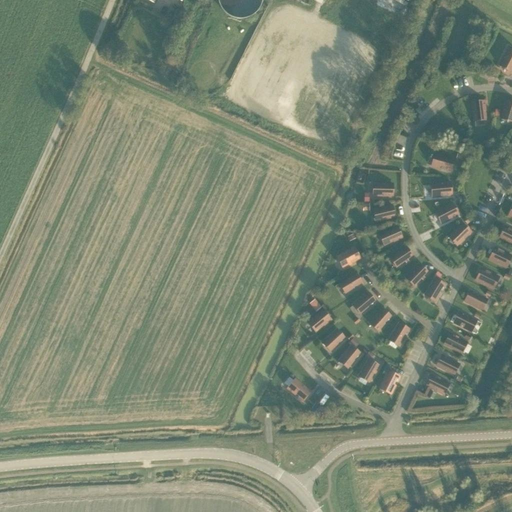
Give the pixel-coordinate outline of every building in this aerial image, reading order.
[(221,0),(220,3),(227,12),(247,20),(261,9),(263,3),(261,0),(221,0)] [(270,0),(230,80),(260,95),(305,5),(300,3),(299,5),(288,0),(270,0)] [(511,50),(509,49),(501,64),(511,69),(511,50)] [(484,101),(472,103),(474,120),(486,118),(486,111),(485,111),(484,106),(485,105),(484,101)] [(511,102),(506,101),(501,117),(511,120),(511,102)] [(446,170),(450,171),(454,160),(435,154),(431,166),(441,169),(441,168),(446,169),(446,170)] [(450,182),(433,184),(435,196),(442,196),(442,195),(447,194),(447,195),(452,195),(450,182)] [(376,184),(375,196),(383,196),(383,195),(388,196),(393,196),(393,184),(376,184)] [(453,203),(437,211),(443,222),(450,219),(449,218),(454,216),(455,216),(458,214),(453,203)] [(392,205),(375,209),(378,221),(385,220),(385,219),(391,218),(395,217),(392,205)] [(467,225),(472,221),(467,216),(463,219),(467,225)] [(462,224),(450,236),(459,245),(464,240),(463,239),(467,235),(468,236),(471,233),(462,224)] [(397,227),(381,233),(386,245),(393,242),(393,241),(398,239),(398,240),(402,238),(397,227)] [(504,227),(499,238),(511,244),(511,231),(508,229),(508,228),(504,227)] [(406,247),(391,256),(399,267),(405,262),(404,261),(407,259),(408,261),(413,257),(406,247)] [(360,259),(354,248),(337,257),(343,268),(351,263),(356,260),(356,261),(360,259)] [(494,248),(489,259),(504,267),(510,255),(503,252),(503,253),(498,251),(498,250),(494,248)] [(419,264),(407,276),(416,285),(421,280),(420,279),(423,276),(424,277),(428,273),(419,264)] [(481,269),(476,280),(491,288),(497,277),(490,273),(490,274),(485,272),(485,271),(481,269)] [(356,273),(341,282),(348,293),(354,289),(353,288),(356,286),(357,287),(362,284),(356,273)] [(435,279),(426,293),(436,300),(440,293),(439,293),(441,290),(442,291),(445,285),(435,279)] [(470,291),(465,302),(480,310),(486,298),(479,295),(478,296),(475,295),(476,293),(470,291)] [(368,292),(354,303),(362,313),(368,308),(367,307),(370,305),(371,306),(376,302),(368,292)] [(382,309),(371,322),(380,330),(385,325),(384,324),(386,321),(388,322),(392,318),(382,309)] [(323,310),(310,321),(318,331),(323,326),(323,325),(327,322),(328,322),(331,320),(323,310)] [(459,312),(454,323),(469,331),(475,320),(468,316),(467,318),(464,316),(465,315),(459,312)] [(399,323),(390,338),(401,345),(405,338),(403,337),(405,334),(406,335),(409,330),(399,323)] [(336,330),(324,341),(332,351),(338,345),(337,344),(339,342),(341,343),(345,339),(336,330)] [(450,334),(444,345),(460,353),(465,341),(459,338),(458,339),(455,338),(456,336),(450,334)] [(354,347),(358,343),(353,339),(349,343),(354,347)] [(351,346),(340,360),(350,368),(355,362),(353,361),(356,358),(357,359),(361,354),(351,346)] [(442,355),(436,366),(452,374),(457,363),(451,359),(450,361),(447,359),(448,358),(442,355)] [(368,360),(360,374),(370,381),(374,374),(373,374),(375,371),(376,371),(379,366),(368,360)] [(388,371),(380,387),(392,392),(395,385),(394,385),(395,382),(397,382),(399,377),(388,371)] [(432,375),(426,386),(442,394),(447,383),(441,379),(440,381),(437,379),(437,378),(432,375)] [(297,380),(289,390),(295,395),(296,394),(299,396),(298,397),(302,401),(310,391),(297,380)] [(433,400),(435,394),(429,391),(427,397),(433,400)] [(316,403),(312,408),(318,413),(322,408),(316,403)]
